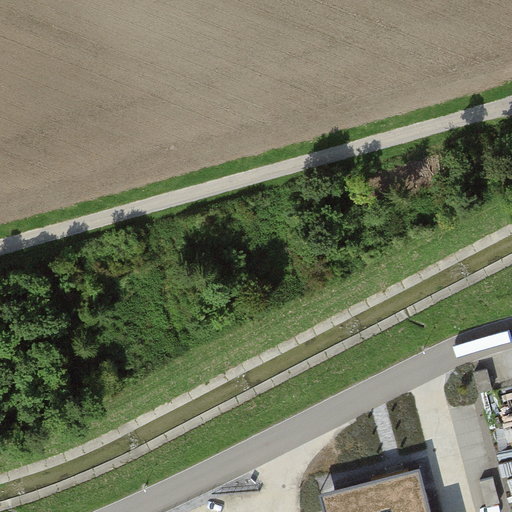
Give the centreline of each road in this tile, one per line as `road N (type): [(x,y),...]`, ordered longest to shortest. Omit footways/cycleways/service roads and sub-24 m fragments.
road 1 (track): [(511,103),(0,238)]
road 2 (residential): [(511,333),(129,511)]
